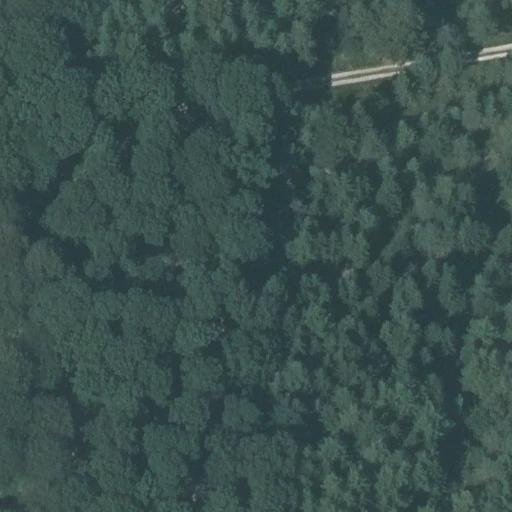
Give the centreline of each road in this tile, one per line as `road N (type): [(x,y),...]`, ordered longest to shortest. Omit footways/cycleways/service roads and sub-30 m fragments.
road 1 (track): [(511,48),(0,131)]
road 2 (track): [(1,0),(22,511)]
